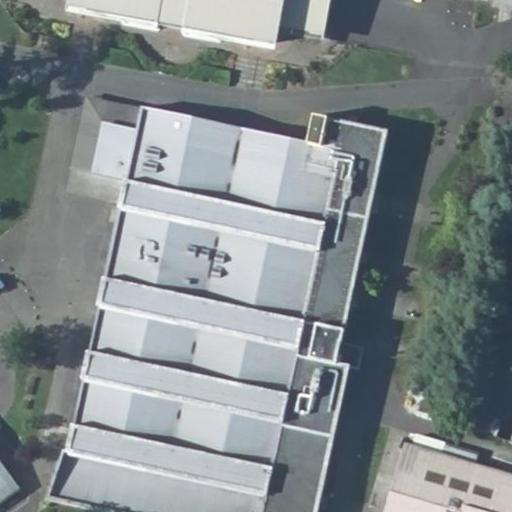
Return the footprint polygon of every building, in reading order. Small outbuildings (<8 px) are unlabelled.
[(74,0),(74,2),(77,7),(80,10),(84,13),(89,15),(93,15),(98,14),(102,12),(106,9),(109,4),(109,0),(114,0),(238,24),(239,33),(241,37),(244,41),(248,44),(253,45),(258,45),(263,44),(267,42),(271,39),(273,35),(275,30),(312,37),(321,30),(326,0),(74,0)] [(93,15),(89,15),(253,45),(248,44),(244,41),(241,37),(239,33),(238,24),(114,0),(109,0),(109,4),(106,9),(102,12),(98,14),(93,15)] [(141,109),(85,97),(65,192),(121,204),(126,180),(93,173),(104,126),(136,133),(141,109)] [(126,180),(67,452),(61,451),(48,498),(115,511),(316,511),(348,367),(359,369),(363,347),(341,343),(387,133),(328,120),(322,149),(141,109),(136,133),(104,126),(93,173),(126,180)] [(477,353),(469,390),(489,396),(497,359),(477,353)] [(465,409),(461,424),(485,432),(488,417),(465,409)] [(511,511),(511,474),(405,443),(384,511),(511,511)] [(0,459),(0,498),(19,485),(0,459)]
